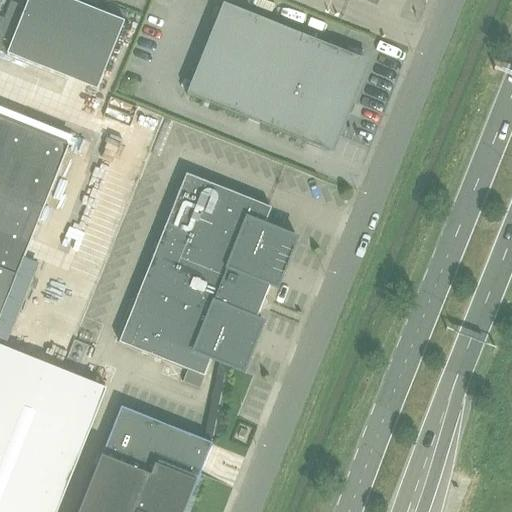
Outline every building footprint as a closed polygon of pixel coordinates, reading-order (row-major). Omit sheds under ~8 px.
[(0,52),(97,91),(125,22),(69,0),(28,0),(26,8),(11,2),(4,17),(5,18),(2,27),(0,26),(0,52)] [(324,150),(353,77),(360,59),(223,4),(186,95),(324,150)] [(0,511),(56,511),(106,390),(62,373),(0,347),(0,315),(16,276),(23,258),(68,146),(0,118),(0,511)] [(297,239),(264,226),(271,209),(186,175),(119,344),(204,378),(211,360),(219,364),(226,366),(243,373),(263,323),(256,320),(261,307),(262,308),(263,308),(264,308),(265,307),(266,306),(267,305),(267,304),(267,303),(267,302),(267,301),(266,300),(265,300),(264,299),(269,286),(277,289),(297,239)] [(127,188),(118,210),(119,210),(107,240),(123,247),(144,195),(127,188)] [(206,438),(205,441),(121,408),(79,511),(183,511),(190,497),(191,497),(212,444),(211,444),(213,439),(226,366),(219,364),(206,438)] [(248,431),(241,428),(238,436),(245,439),(248,431)]
